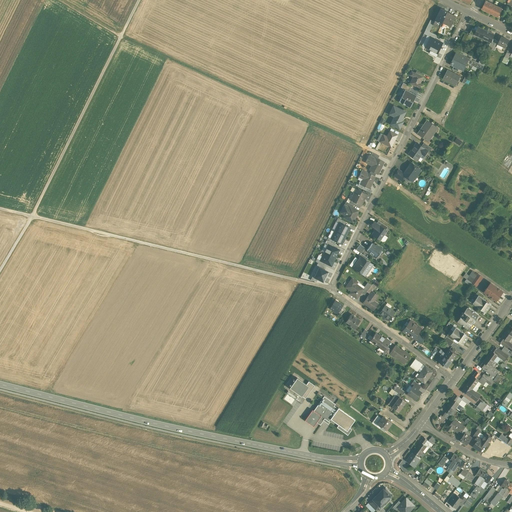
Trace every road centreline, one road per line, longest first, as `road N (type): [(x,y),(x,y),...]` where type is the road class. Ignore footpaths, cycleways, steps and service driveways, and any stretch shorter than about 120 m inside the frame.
road 1 (residential): [(468,12),(330,288),(452,379)]
road 2 (secondary): [(360,462),(246,444),(0,385)]
road 3 (track): [(0,209),(330,288)]
road 4 (track): [(0,278),(142,0)]
road 5 (track): [(124,38),(394,159)]
